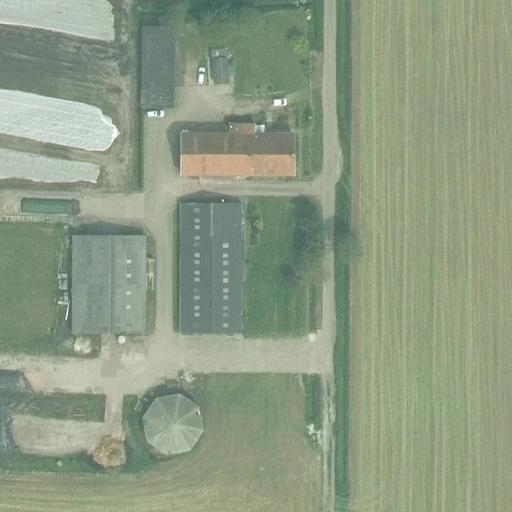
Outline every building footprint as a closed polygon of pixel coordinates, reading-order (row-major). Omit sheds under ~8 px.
[(132,85),(131,85),(130,97),(147,98),(147,78),(149,78),(150,48),(134,48),(132,85)] [(189,71),(209,72),(210,49),(190,49),(189,71)] [(226,59),(212,60),(214,85),(228,84),(226,59)] [(180,134),(181,175),(293,175),(293,135),(254,135),(254,126),(228,126),(228,135),(180,134)] [(181,205),(180,333),(240,333),(241,205),(181,205)] [(146,332),(146,236),(74,236),(74,332),(146,332)] [(146,414),(145,416),(144,419),(144,422),(144,425),(144,428),(144,431),(145,434),(146,436),(147,438),(148,439),(150,442),(152,445),(155,447),(157,448),(160,450),(163,451),(165,452),(167,452),(170,452),(173,452),(175,452),(179,452),(182,450),(185,449),(187,448),(189,446),(191,444),(193,442),(195,440),(196,438),(198,435),(199,432),(199,429),(200,426),(200,423),(200,421),(199,418),(199,417),(198,414),(197,411),(195,409),(194,407),(192,405),(190,403),(188,401),(186,400),(183,399),(181,398),(178,397),(176,397),(174,396),(171,396),(167,397),(165,397),(162,398),(159,399),(157,401),(155,402),(153,404),(151,405),(150,407),(148,410),(146,412),(146,414)] [(12,413),(0,413),(0,435),(13,435),(12,413)]
